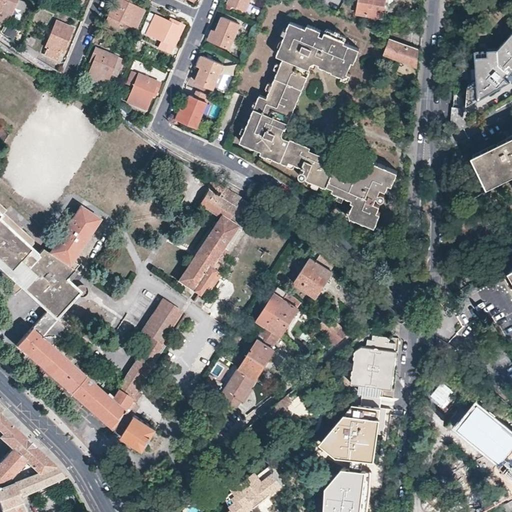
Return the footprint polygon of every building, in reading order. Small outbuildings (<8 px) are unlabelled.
[(0,0),(0,20),(5,23),(8,15),(11,16),(14,8),(17,0),(0,0)] [(27,3),(19,0),(17,0),(14,8),(24,12),(27,3)] [(116,0),(105,22),(117,28),(120,22),(135,29),(144,10),(126,2),(127,0),(116,0)] [(249,0),(228,0),(227,3),(245,10),(249,0)] [(384,0),(359,0),(357,12),(381,17),(384,2),(384,0)] [(155,15),(147,34),(161,41),(158,47),(170,52),(183,25),(174,21),(172,23),(155,15)] [(240,24),(222,17),(216,30),(214,30),(210,39),(230,48),(240,24)] [(44,55),(56,60),(59,53),(61,54),(64,47),(72,28),(56,21),(45,46),(47,47),(44,55)] [(275,79),(302,91),(311,71),(309,70),(310,65),(317,68),(318,66),(331,71),(330,71),(341,76),(340,79),(345,81),(345,80),(347,80),(349,76),(346,74),(351,63),(353,64),(358,51),(344,45),(347,39),(340,36),(342,34),(337,31),(335,34),(327,30),(325,34),(308,27),(306,30),(291,24),(288,31),(286,31),(284,36),(285,37),(283,43),(280,43),(278,48),(280,49),(277,57),(283,60),(281,65),(278,64),(277,65),(276,65),(274,70),(278,72),(275,79)] [(413,32),(391,24),(386,36),(390,37),(390,39),(411,45),(413,32)] [(411,45),(390,39),(384,54),(417,66),(417,57),(418,48),(411,45)] [(511,39),(498,55),(498,48),(474,50),(476,80),(469,87),(467,103),(510,80),(504,75),(504,70),(506,68),(511,72),(511,70),(511,39)] [(86,79),(83,86),(100,95),(111,69),(117,72),(122,60),(95,48),(91,57),(93,58),(85,78),(86,79)] [(223,64),(203,56),(199,66),(201,67),(195,81),(213,88),(223,64)] [(132,72),(126,85),(132,87),(126,102),(145,110),(153,92),(155,93),(159,84),(132,72)] [(280,164),(291,139),(289,139),(288,141),(285,140),(287,135),(283,133),(285,129),(286,129),(302,91),(275,79),(272,85),(268,84),(266,89),(267,89),(267,90),(270,92),(267,98),(260,95),(257,103),(255,102),(252,107),(254,109),(245,128),(243,128),(241,133),(243,134),(240,142),(261,151),(260,155),(267,158),(266,160),(271,162),(272,160),(280,164)] [(207,102),(189,95),(183,109),(181,109),(177,118),(197,127),(207,102)] [(464,106),(456,111),(463,124),(471,119),(464,106)] [(511,136),(470,156),(485,186),(511,173),(511,136)] [(326,185),(334,166),(335,162),(307,150),(308,147),(291,139),(280,164),(285,166),(285,167),(290,169),(291,168),(292,168),(294,166),(300,169),(297,175),(297,177),(298,178),(300,180),(301,180),(304,178),(304,180),(310,184),(309,186),(311,187),(310,188),(315,190),(317,186),(324,189),(326,185)] [(178,161),(156,149),(150,157),(172,171),(178,161)] [(349,216),(372,227),(378,214),(374,212),(377,206),(375,205),(377,200),(380,199),(380,197),(379,194),(375,194),(373,193),(375,188),(383,191),(385,185),(388,186),(394,173),(372,163),(373,161),(368,158),(365,164),(369,166),(364,175),(361,174),(360,177),(334,166),(326,185),(332,188),(331,191),(335,193),(334,197),(335,197),(335,199),(341,201),(343,196),(351,200),(349,203),(352,204),(348,213),(345,211),(343,216),(348,219),(349,216)] [(157,174),(157,173),(157,171),(156,170),(155,169),(146,163),(136,179),(148,187),(150,184),(157,174)] [(245,201),(211,181),(206,183),(207,190),(198,204),(219,217),(178,279),(198,293),(203,285),(208,288),(218,273),(214,270),(226,250),(221,247),(234,227),(240,230),(256,206),(245,201)] [(111,398),(51,345),(66,328),(56,318),(77,293),(64,282),(66,280),(67,280),(75,272),(70,268),(101,221),(79,206),(48,254),(42,250),(38,255),(39,256),(38,257),(40,258),(36,263),(29,270),(37,278),(25,291),(40,305),(48,312),(46,314),(18,346),(110,427),(111,426),(122,433),(121,435),(142,448),(156,426),(135,414),(134,415),(127,411),(134,401),(130,398),(165,343),(160,340),(180,310),(164,299),(144,330),(152,336),(111,398)] [(483,213),(455,228),(469,251),(496,236),(483,213)] [(0,261),(11,272),(20,262),(27,255),(30,252),(0,224),(0,261)] [(333,264),(319,252),(315,259),(309,255),(293,281),(315,295),(332,269),(330,268),(333,264)] [(36,263),(27,255),(20,262),(29,270),(36,263)] [(29,270),(20,262),(11,272),(0,261),(0,271),(46,314),(48,312),(40,305),(25,291),(37,278),(29,270)] [(280,333),(300,302),(287,291),(283,297),(274,291),(256,318),(265,324),(280,333)] [(257,337),(238,366),(254,377),(273,347),(272,346),(280,333),(265,324),(260,332),(265,336),(263,341),(257,337)] [(321,333),(333,344),(342,337),(335,331),(328,325),(321,333)] [(335,331),(342,337),(348,332),(340,326),(335,331)] [(433,337),(426,341),(433,354),(440,350),(448,363),(455,368),(466,361),(447,328),(437,334),(433,337)] [(360,393),(382,397),(383,387),(392,388),(396,363),(399,337),(373,334),(373,339),(369,338),(368,346),(363,345),(357,350),(353,384),(361,385),(360,393)] [(238,366),(219,394),(231,405),(234,408),(241,398),(243,400),(250,390),(247,388),(249,385),(254,377),(238,366)] [(285,404),(291,400),(286,394),(260,414),(265,420),(272,415),(273,416),(286,406),(285,404)] [(511,431),(488,412),(491,409),(479,400),(468,415),(457,429),(500,462),(502,460),(511,466),(511,431)] [(381,462),(389,410),(358,406),(325,445),(344,458),(381,462)] [(0,487),(19,480),(23,492),(63,476),(20,435),(0,416),(0,429),(4,433),(1,436),(13,447),(0,460),(0,487)] [(230,508),(232,511),(243,511),(281,482),(268,465),(257,474),(253,469),(245,474),(243,471),(235,477),(236,479),(229,485),(226,487),(226,492),(230,497),(221,504),(226,511),(230,508)] [(218,477),(211,471),(205,479),(212,485),(218,477)] [(373,511),(376,476),(350,473),(335,491),(331,511),(373,511)] [(24,511),(17,493),(23,492),(19,480),(0,487),(0,511),(24,511)]
